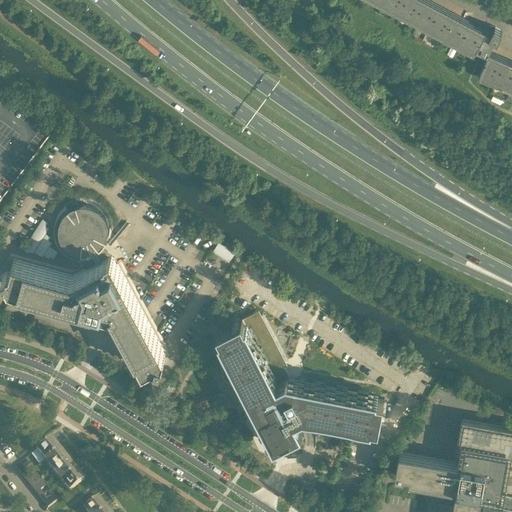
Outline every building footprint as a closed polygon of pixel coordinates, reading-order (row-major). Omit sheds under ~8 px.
[(376,0),(383,4),(399,12),(425,26),(474,52),(473,54),(474,55),(476,50),(481,52),(483,53),(488,55),(488,53),(489,50),(494,40),(497,41),(502,30),(495,26),(492,32),(487,30),(431,0),(376,0)] [(488,55),(478,76),(479,77),(480,74),(511,87),(511,60),(489,50),(488,53),(488,55)] [(0,214),(0,213),(0,198),(50,131),(0,93),(0,214)] [(92,264),(88,266),(73,275),(13,259),(10,269),(3,274),(10,285),(58,299),(56,306),(99,317),(101,310),(114,314),(143,368),(152,363),(161,365),(165,353),(122,273),(112,253),(109,255),(106,253),(107,252),(107,251),(107,250),(106,250),(106,249),(105,249),(104,250),(102,247),(103,246),(105,244),(106,242),(107,240),(106,240),(107,238),(107,236),(108,233),(108,231),(108,229),(108,227),(108,225),(108,223),(107,220),(106,218),(105,216),(104,214),(103,213),(101,211),(100,210),(98,208),(96,207),(94,206),(92,205),(90,205),(88,204),(86,204),(84,204),(82,204),(80,204),(78,204),(75,205),(73,206),(72,206),(70,208),(68,209),(65,206),(63,207),(61,209),(60,211),(58,213),(57,216),(56,218),(55,220),(55,223),(54,225),(54,228),(54,231),(55,233),(55,236),(56,238),(57,240),(58,243),(59,245),(61,247),(63,249),(64,251),(66,252),(69,254),(71,255),(73,256),(76,257),(78,257),(81,258),(82,255),(83,255),(85,255),(87,254),(89,254),(90,257),(89,258),(89,259),(89,260),(90,261),(91,261),(92,264)] [(213,250),(229,261),(236,251),(219,240),(213,250)] [(294,290),(287,299),(299,308),(306,298),(294,290)] [(228,324),(218,329),(221,335),(219,336),(257,411),(261,418),(274,444),(301,430),(302,429),(296,416),(304,412),(318,415),(353,421),(354,422),(372,425),(372,423),(379,424),(384,397),(377,396),(377,394),(289,377),(289,375),(288,375),(281,362),(285,360),(263,318),(260,319),(255,310),(228,324)] [(398,463),(395,474),(404,476),(405,473),(410,474),(409,479),(443,485),(446,485),(445,489),(444,496),(451,497),(454,498),(451,511),(478,511),(481,499),(482,495),(479,494),(480,491),(492,493),(490,501),(511,505),(511,424),(461,415),(455,450),(463,452),(461,464),(457,463),(457,460),(454,460),(400,450),(398,460),(398,463)] [(36,451),(31,455),(39,465),(44,461),(59,449),(51,439),(36,450),(36,451)] [(59,449),(44,461),(52,471),(67,459),(59,449)] [(67,459),(52,471),(60,481),(75,469),(67,459)] [(15,467),(15,468),(20,473),(30,466),(25,460),(15,467)] [(75,469),(60,481),(69,492),(84,480),(75,469)] [(26,482),(31,488),(41,480),(36,474),(26,482)] [(46,486),(41,480),(31,488),(36,494),(46,486)] [(42,502),(47,509),(57,500),(52,495),(42,502)] [(82,510),(83,510),(84,511),(101,511),(106,508),(98,498),(82,510)]
